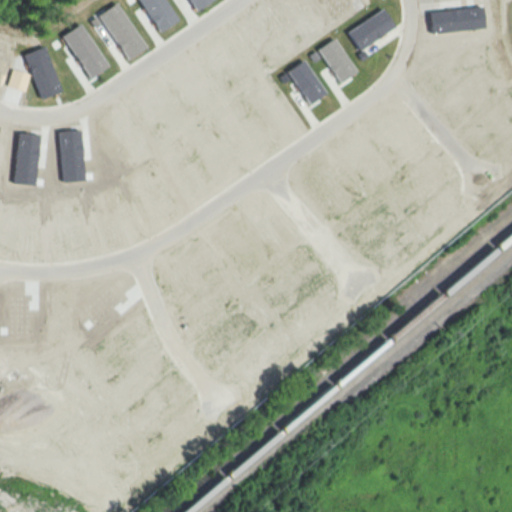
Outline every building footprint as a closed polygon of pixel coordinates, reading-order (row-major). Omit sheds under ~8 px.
[(176,20),(163,0),(137,0),(157,31),(176,20)] [(187,0),(194,11),(209,0),(187,0)] [(96,14),(125,59),(144,47),(115,2),(96,14)] [(429,31),(482,29),(481,7),(428,9),(429,31)] [(355,49),(393,29),(383,9),(345,28),(355,49)] [(106,66),(79,23),(60,35),(87,78),(106,66)] [(355,71),(332,37),(315,49),(338,82),(355,71)] [(59,91),(43,46),(22,53),(38,98),(59,91)] [(324,93),(302,59),(285,70),(307,104),(324,93)] [(82,180),(79,129),(57,130),(60,181),(82,180)] [(12,183),(34,185),(37,134),(15,133),(12,183)]
